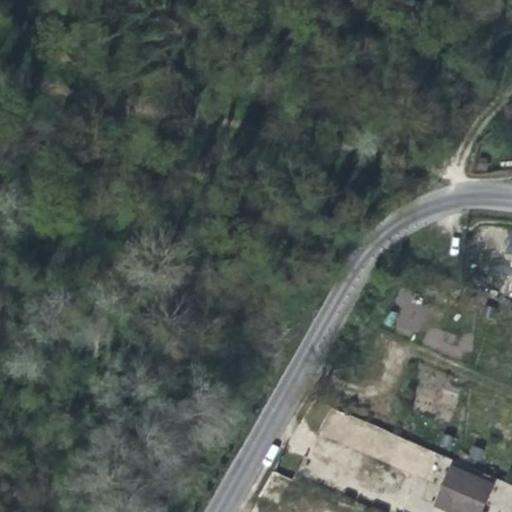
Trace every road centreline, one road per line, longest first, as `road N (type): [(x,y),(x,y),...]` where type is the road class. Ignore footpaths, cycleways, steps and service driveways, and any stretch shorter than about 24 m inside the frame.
road 1 (tertiary): [(511,201),(439,196),(376,238),(222,511)]
road 2 (track): [(304,366),(391,410),(407,347),(511,390)]
